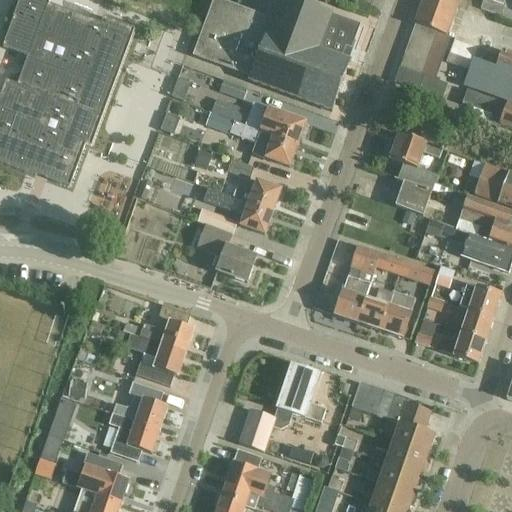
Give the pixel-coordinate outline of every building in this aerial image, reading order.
[(6,83),(0,98),(0,163),(69,188),(84,146),(90,149),(133,31),(103,20),(101,26),(48,6),(50,0),(20,0),(2,49),(28,59),(17,87),(6,83)] [(214,1),(214,2),(193,57),(250,78),(248,83),(329,113),(331,114),(332,112),(331,112),(338,94),(338,95),(343,82),(343,81),(349,64),(350,62),(348,62),(340,59),(344,48),(350,50),(358,27),(331,17),(331,15),(329,15),(311,8),(300,4),(288,0),(278,0),(276,9),(274,9),(274,10),(275,10),(271,21),(269,21),(269,22),(214,1)] [(458,0),(423,0),(414,27),(436,35),(445,38),(458,0)] [(489,0),(484,0),(480,11),(500,18),(505,6),(489,0)] [(186,62),(200,27),(191,23),(177,58),(186,62)] [(436,35),(414,27),(409,41),(431,49),(436,35)] [(431,49),(409,41),(404,55),(426,63),(431,49)] [(511,56),(501,52),(496,67),(511,72),(511,56)] [(426,63),(404,55),(399,69),(421,77),(426,63)] [(511,72),(496,67),(495,69),(472,62),(463,88),(511,105),(511,72)] [(421,77),(399,69),(394,84),(418,93),(442,101),(447,86),(421,77)] [(242,103),(246,92),(223,83),(219,94),(242,103)] [(499,127),(511,131),(511,109),(506,107),(466,93),(461,106),(491,117),(487,128),(497,131),(499,127)] [(216,102),(210,116),(235,125),(244,128),(249,115),(239,111),(216,102)] [(244,128),(297,147),(305,125),(252,106),(249,115),(244,128)] [(208,122),(206,128),(226,136),(229,137),(229,136),(230,137),(235,125),(210,116),(208,122)] [(235,125),(230,137),(240,141),(255,146),(251,156),(289,170),(297,147),(244,128),(235,125)] [(397,183),(403,185),(430,194),(436,179),(417,172),(422,156),(438,161),(442,152),(398,136),(389,162),(403,167),(397,183)] [(215,157),(237,157),(237,144),(215,145),(215,157)] [(253,171),(230,162),(226,174),(248,182),(253,171)] [(511,210),(511,177),(484,167),(473,197),(511,210)] [(446,171),(444,181),(463,184),(465,174),(446,171)] [(232,200),(272,215),(280,192),(256,183),(252,194),(237,189),(232,200)] [(431,195),(430,194),(403,185),(395,209),(414,216),(422,219),(431,195)] [(207,192),(202,204),(230,214),(231,212),(244,217),(239,228),(264,237),(272,215),(232,200),(220,195),(219,196),(207,192)] [(470,238),(482,242),(511,253),(511,211),(511,214),(466,199),(458,223),(462,224),(460,233),(470,238)] [(199,226),(205,228),(231,238),(236,225),(203,213),(199,226)] [(231,238),(205,228),(197,251),(221,260),(216,274),(246,285),(256,260),(227,249),(231,238)] [(445,228),(441,240),(465,249),(470,238),(460,233),(445,228)] [(470,238),(463,259),(471,262),(508,275),(511,263),(511,253),(482,242),(470,238)] [(357,326),(365,301),(370,288),(380,257),(357,249),(351,270),(359,273),(356,284),(347,281),(334,319),(357,326)] [(433,274),(385,258),(381,272),(428,288),(433,274)] [(434,287),(448,291),(453,274),(440,270),(434,287)] [(493,321),(497,308),(500,298),(466,287),(458,310),(493,321)] [(357,326),(379,333),(387,309),(392,296),(391,296),(379,292),(375,305),(365,301),(357,326)] [(387,309),(379,333),(402,341),(410,316),(415,302),(392,294),(391,296),(392,296),(387,309)] [(443,305),(430,300),(427,310),(440,314),(443,305)] [(143,327),(139,340),(185,356),(194,332),(186,330),(190,318),(162,309),(157,320),(169,324),(165,334),(143,327)] [(485,343),(493,321),(458,310),(454,320),(464,324),(461,335),(485,343)] [(105,328),(92,324),(88,335),(101,339),(105,328)] [(422,324),(415,345),(428,349),(435,328),(422,324)] [(478,366),(485,343),(461,335),(456,348),(443,344),(440,353),(478,366)] [(170,390),(174,378),(177,379),(185,356),(139,340),(130,338),(125,351),(156,361),(153,371),(140,366),(135,378),(170,390)] [(304,420),(321,426),(325,412),(309,406),(319,377),(292,368),(277,412),(278,412),(275,421),(250,413),(239,447),(263,455),(272,429),(280,432),(287,428),(291,416),(304,421),(304,420)] [(112,417),(159,433),(167,410),(159,407),(163,396),(132,385),(128,396),(134,398),(130,409),(126,411),(116,407),(112,417)] [(371,389),(359,385),(351,410),(363,414),(371,389)] [(383,393),(371,389),(363,414),(375,418),(383,393)] [(387,422),(395,397),(383,393),(375,418),(386,421),(387,422)] [(408,401),(395,397),(387,422),(386,421),(386,422),(398,426),(392,445),(427,457),(434,438),(423,434),(430,414),(406,406),(408,401)] [(61,417),(57,427),(72,433),(77,423),(61,417)] [(151,457),(159,433),(112,417),(108,427),(118,431),(109,456),(137,465),(141,454),(151,457)] [(357,444),(345,440),(341,450),(353,454),(357,444)] [(372,461),(385,466),(420,478),(427,457),(392,445),(388,456),(375,452),(372,461)] [(233,465),(225,488),(249,497),(290,511),(293,502),(274,496),(275,491),(266,488),(270,477),(257,473),(261,461),(237,453),(233,465)] [(42,456),(34,477),(37,478),(50,482),(57,462),(56,461),(42,456)] [(66,473),(61,487),(64,488),(81,494),(81,493),(96,499),(121,507),(129,483),(118,479),(122,468),(86,456),(82,468),(84,469),(81,478),(66,473)] [(350,465),(338,460),(334,471),(346,475),(350,465)] [(413,498),(420,478),(385,466),(381,476),(368,472),(365,481),(378,486),(413,498)] [(343,485),(331,481),(327,491),(335,494),(339,495),(343,485)] [(378,486),(371,506),(387,511),(408,511),(413,498),(378,486)] [(266,511),(289,511),(290,511),(249,497),(225,488),(217,511),(218,511),(243,511),(245,509),(252,511),(254,511),(255,508),(266,511)] [(327,491),(324,489),(316,511),(331,511),(337,494),(335,494),(327,491)] [(74,511),(119,511),(121,507),(96,499),(81,493),(81,494),(74,511)]
